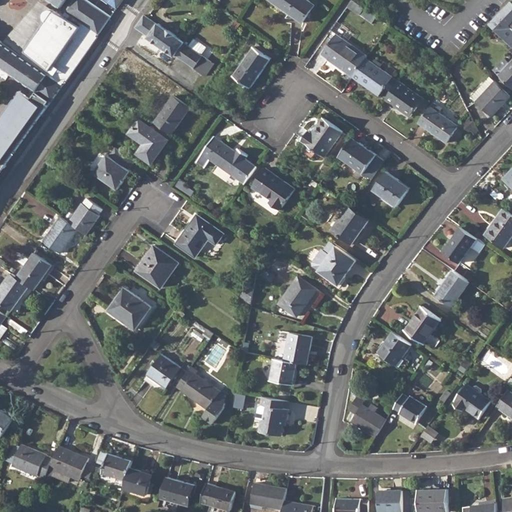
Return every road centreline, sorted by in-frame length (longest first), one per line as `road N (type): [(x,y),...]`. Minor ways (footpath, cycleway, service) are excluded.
road 1 (residential): [(324,463),(343,354),(359,314),(456,187)]
road 2 (residential): [(0,199),(139,0)]
road 3 (residential): [(456,187),(304,83),(273,124)]
road 4 (residential): [(129,430),(205,449),(324,463)]
road 5 (residential): [(324,463),(511,453)]
road 6 (residential): [(68,305),(133,214),(150,201),(162,212)]
road 7 (residential): [(129,430),(68,305)]
road 8 (residential): [(17,381),(129,430)]
